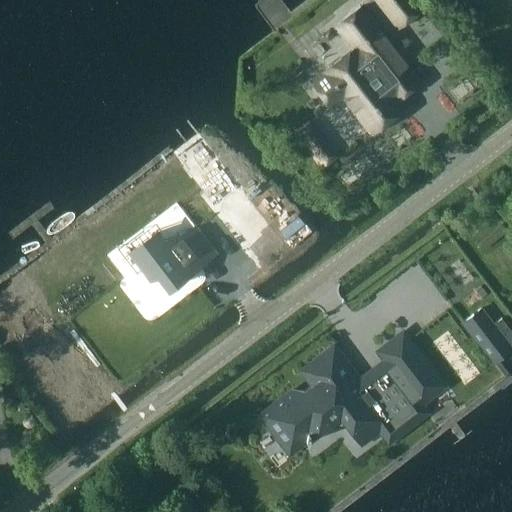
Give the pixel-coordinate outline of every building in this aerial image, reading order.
[(419,0),(375,0),(398,29),(425,8),(419,0)] [(340,99),(369,135),(395,114),(388,105),(418,81),(359,7),(336,25),(354,48),(324,72),(325,73),(312,83),(330,106),(340,99)] [(322,168),(336,157),(312,125),(298,136),(322,168)] [(169,288),(215,254),(197,230),(157,242),(151,234),(130,250),(151,277),(159,274),(169,288)] [(471,314),(478,324),(489,316),(482,306),(471,314)] [(490,360),(492,359),(511,344),(489,316),(478,324),(471,314),(461,322),(490,360)] [(292,390),(260,414),(289,452),(306,440),(308,443),(310,442),(310,436),(328,423),(326,420),(341,409),(350,420),(347,423),(362,442),(380,428),(389,440),(427,411),(420,402),(442,385),(403,333),(379,351),(386,360),(354,385),(327,350),(302,370),(313,384),(303,391),(292,390)]
